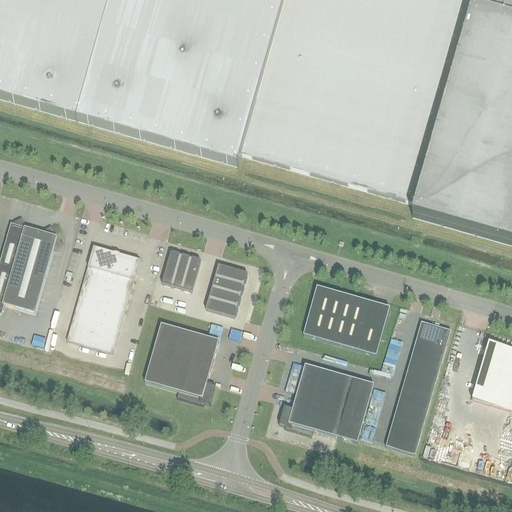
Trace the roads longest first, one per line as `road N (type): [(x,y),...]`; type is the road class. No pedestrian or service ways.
road 1 (unclassified): [(291,253),(0,169)]
road 2 (unclassified): [(224,481),(291,253)]
road 3 (secondary): [(0,422),(224,481)]
road 4 (unclassified): [(511,315),(291,253)]
road 5 (unknown): [(261,351),(375,384),(383,391),(382,436)]
